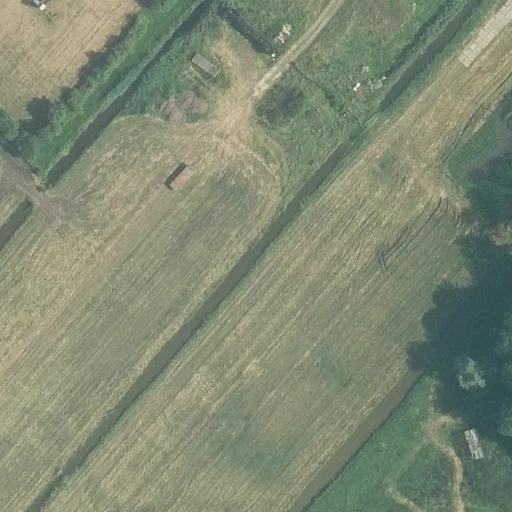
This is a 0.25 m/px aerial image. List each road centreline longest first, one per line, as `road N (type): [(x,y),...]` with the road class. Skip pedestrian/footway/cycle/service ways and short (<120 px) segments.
road 1 (track): [(132,511),(459,63),(511,4)]
road 2 (track): [(511,249),(353,110),(302,41)]
road 3 (track): [(448,451),(433,397),(511,297)]
